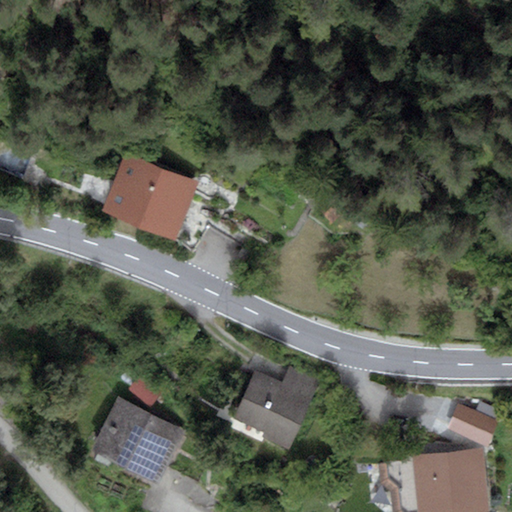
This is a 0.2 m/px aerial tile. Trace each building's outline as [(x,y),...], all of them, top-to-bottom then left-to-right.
[(128,152),(103,208),(177,240),(202,184),(128,152)] [(282,379),(257,367),(232,418),(291,443),(320,379),(289,364),(282,379)] [(185,434),(119,401),(94,452),(159,485),(185,434)] [(499,419),(458,402),(449,426),(488,444),(499,419)] [(482,446),(414,452),(420,511),(488,505),(482,446)]
